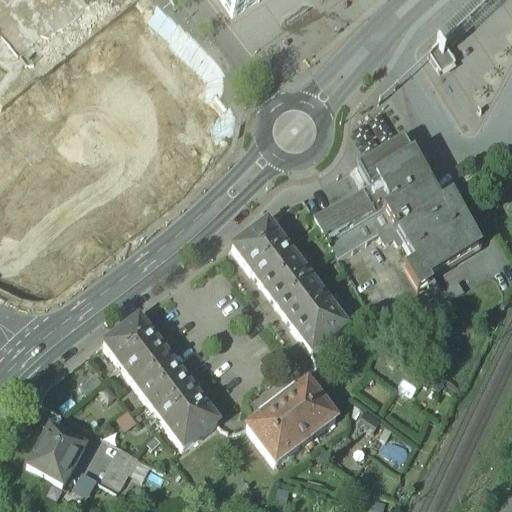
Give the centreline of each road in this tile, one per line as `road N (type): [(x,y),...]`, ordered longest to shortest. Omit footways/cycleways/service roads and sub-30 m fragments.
road 1 (tertiary): [(39,347),(141,273),(293,132)]
road 2 (tertiary): [(413,0),(293,132)]
road 3 (residential): [(293,132),(190,0)]
